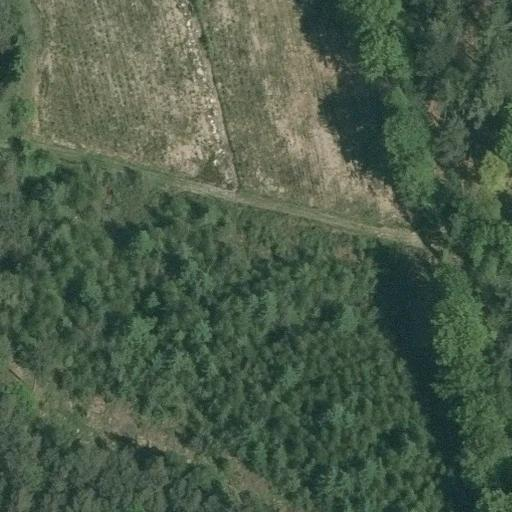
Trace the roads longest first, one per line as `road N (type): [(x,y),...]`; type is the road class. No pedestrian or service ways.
road 1 (track): [(511,251),(0,145)]
road 2 (track): [(511,117),(450,235)]
